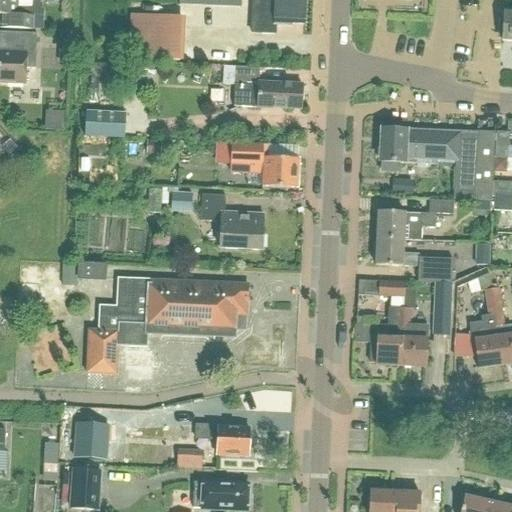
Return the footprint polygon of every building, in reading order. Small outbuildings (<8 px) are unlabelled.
[(17,0),(0,0),(0,16),(5,17),(4,30),(33,31),(34,10),(17,10),(17,0)] [(252,0),(252,20),(251,34),(274,35),(275,27),(291,27),(291,25),(304,26),(305,0),(179,0),(179,5),(241,8),(241,0),(252,0)] [(128,58),(179,61),(182,17),(130,14),(128,58)] [(511,14),(502,14),(501,42),(511,42),(511,14)] [(62,32),(62,64),(73,64),(73,32),(62,32)] [(0,83),(24,85),(25,70),(35,70),(37,36),(0,33),(0,35),(0,39),(0,83)] [(88,137),(123,138),(124,119),(105,118),(107,82),(151,84),(152,67),(91,64),(88,137)] [(302,86),(258,85),(259,70),(225,69),(224,87),(235,88),(234,109),(301,112),(302,86)] [(453,193),(475,194),(492,195),(495,134),(478,133),(477,138),(405,135),(405,132),(381,131),(380,164),(381,164),(380,173),(396,173),(396,165),(416,166),(416,160),(455,162),(453,193)] [(511,148),(508,148),(508,134),(495,133),(494,159),(494,160),(511,160),(511,148)] [(146,154),(161,155),(162,142),(147,141),(146,154)] [(271,157),(264,157),(265,144),(231,142),(230,169),(262,171),(261,189),(297,191),(299,161),(271,160),(271,157)] [(494,197),(511,197),(511,183),(494,182),(494,197)] [(192,195),(172,194),(171,213),(191,214),(192,195)] [(203,197),(202,220),(220,220),(220,251),(262,252),(263,216),(224,215),(225,198),(203,197)] [(511,212),(511,197),(494,197),(493,212),(511,212)] [(375,240),(402,241),(420,242),(420,229),(434,229),(435,215),(452,216),(452,203),(428,202),(428,215),(403,214),(404,214),(377,213),(375,240)] [(472,203),(471,216),(485,217),(486,204),(472,203)] [(402,241),(375,240),(374,267),(401,268),(401,267),(417,268),(418,256),(402,255),(402,241)] [(76,287),(77,266),(62,265),(61,287),(76,287)] [(428,270),(428,282),(452,283),(452,271),(428,270)] [(82,273),(82,282),(105,283),(105,274),(82,273)] [(502,318),(500,308),(494,309),(491,287),(490,287),(489,276),(477,280),(479,293),(484,292),(488,318),(480,319),(481,324),(469,326),(471,344),(473,344),(476,370),(501,367),(496,329),(489,330),(488,320),(502,318)] [(245,333),(245,316),(245,305),(247,305),(248,286),(246,286),(246,288),(224,287),(224,285),(192,284),(192,286),(158,284),(158,282),(118,281),(116,309),(99,308),(98,332),(88,332),(86,375),(116,376),(117,348),(147,350),(148,335),(233,339),(233,332),(245,333)] [(403,299),(403,285),(378,284),(378,298),(403,299)] [(448,337),(449,307),(450,286),(438,286),(437,306),(433,306),(432,336),(448,337)] [(497,286),(491,287),(494,309),(500,308),(498,290),(497,286)] [(395,320),(396,310),(388,310),(387,339),(376,339),(376,344),(370,344),(369,364),(375,364),(375,366),(400,368),(402,330),(395,329),(395,320)] [(396,310),(395,320),(409,320),(409,311),(396,310)] [(501,367),(511,365),(511,330),(511,326),(503,327),(502,318),(488,320),(489,330),(496,329),(501,367)] [(409,325),(409,320),(395,320),(395,329),(402,330),(400,368),(425,369),(427,326),(409,325)] [(188,425),(187,409),(163,410),(164,426),(188,425)] [(62,461),(94,462),(96,426),(64,425),(62,461)] [(248,458),(248,451),(252,451),(252,439),(249,438),(249,431),(226,430),(226,428),(195,427),(195,440),(217,441),(216,456),(248,458)] [(44,444),(43,465),(57,465),(58,445),(44,444)] [(203,467),(204,450),(178,449),(178,466),(203,467)] [(90,511),(97,511),(99,472),(73,471),(71,511),(90,511)] [(192,510),(208,511),(229,511),(247,511),(247,507),(250,504),(250,495),(248,491),(248,486),(193,484),(192,510)] [(393,511),(395,494),(370,493),(368,511),(393,511)] [(418,511),(420,495),(395,494),(393,511),(418,511)] [(487,511),(489,503),(463,497),(459,511),(487,511)] [(511,511),(511,508),(489,503),(487,511),(511,511)]
